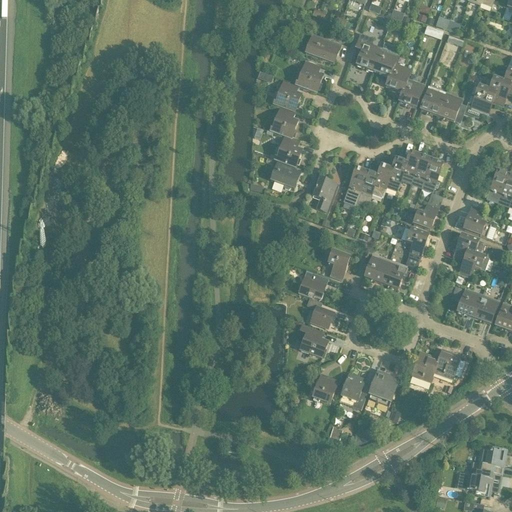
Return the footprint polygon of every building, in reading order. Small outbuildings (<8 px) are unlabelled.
[(493,0),(480,0),(481,0),(481,1),(480,4),(491,8),(493,0)] [(394,11),(391,20),(402,24),(405,15),(394,11)] [(458,35),(462,25),(440,18),(437,28),(458,35)] [(428,27),(425,35),(442,41),(445,33),(428,27)] [(372,73),(381,50),(371,46),(373,41),(360,36),(355,50),(361,52),(356,67),(372,73)] [(334,65),(337,56),(341,47),(313,37),(306,55),(334,65)] [(449,43),(443,58),(456,63),(462,48),(449,43)] [(398,56),(381,50),(372,73),(389,79),(394,66),(398,56)] [(298,81),(296,87),(297,87),(297,88),(317,95),(324,77),(317,74),(319,68),(306,63),(299,82),(298,81)] [(411,72),(394,66),(389,79),(385,89),(402,95),(407,81),(408,82),(411,72)] [(511,72),(508,71),(504,84),(503,84),(510,87),(506,97),(511,98),(511,72)] [(503,84),(504,84),(493,80),(489,92),(489,93),(495,95),(491,105),(502,109),(506,97),(510,87),(503,84)] [(424,88),(408,82),(407,81),(402,95),(398,105),(415,111),(424,88)] [(294,94),(297,88),(297,87),(296,87),(284,83),(277,102),(276,101),(273,107),(281,110),(293,114),(295,115),(302,97),(294,94)] [(489,92),(475,87),(467,110),(487,117),(491,105),(495,95),(489,93),(489,92)] [(437,119),(445,95),(429,89),(420,113),(437,119)] [(462,101),(445,95),(437,119),(453,125),(462,101)] [(291,120),(293,114),(281,110),(274,128),(273,128),(270,134),(285,139),(292,142),(292,141),(299,123),(291,120)] [(297,143),(292,141),(292,142),(285,139),(279,157),(277,156),(275,162),(278,164),(296,170),(303,152),(295,149),(297,143)] [(411,186),(421,158),(410,154),(406,164),(407,165),(400,182),(411,186)] [(422,190),(432,162),(421,158),(411,186),(422,190)] [(407,165),(406,164),(396,161),(392,171),(386,189),(397,193),(400,182),(407,165)] [(443,166),(432,162),(422,190),(433,194),(443,166)] [(302,172),(296,170),(278,164),(271,183),(285,188),(284,189),(285,191),(288,192),(290,191),(290,190),(294,191),(302,172)] [(386,189),(392,171),(382,167),(378,178),(371,195),(372,195),(382,199),(386,189)] [(357,202),(367,174),(357,170),(344,204),(355,208),(357,202)] [(497,205),(508,177),(497,173),(487,201),(497,205)] [(371,195),(378,178),(367,174),(357,202),(368,206),(372,195),(371,195)] [(508,209),(511,196),(511,178),(508,177),(497,205),(508,209)] [(328,215),(338,187),(320,180),(313,199),(320,201),(316,211),(328,215)] [(430,232),(442,199),(431,195),(424,216),(418,214),(413,226),(430,232)] [(479,223),(483,212),(472,208),(463,232),(486,240),(490,227),(479,223)] [(396,238),(407,242),(411,231),(400,227),(396,238)] [(417,270),(428,237),(412,231),(407,243),(413,246),(406,266),(417,270)] [(453,260),(463,264),(467,253),(479,256),(480,253),(481,251),(482,249),(482,247),(483,244),(462,236),(453,260)] [(342,282),(350,259),(333,253),(328,265),(334,268),(331,278),(342,282)] [(479,256),(467,253),(463,264),(459,276),(470,280),(474,269),(484,273),(489,260),(479,256)] [(381,286),(390,262),(373,256),(365,280),(381,286)] [(406,268),(390,262),(381,286),(398,292),(406,268)] [(327,281),(307,274),(299,296),(312,301),(313,299),(320,302),(327,281)] [(473,320),(482,297),(465,291),(457,314),(473,320)] [(498,303),(482,297),(473,320),(490,326),(498,303)] [(316,311),(311,324),(327,330),(333,315),(320,310),(322,305),(309,301),(307,308),(316,311)] [(511,308),(503,305),(495,328),(511,335),(511,333),(511,308)] [(306,336),(300,353),(323,361),(329,343),(319,340),(322,334),(303,327),(300,334),(306,336)] [(443,352),(439,361),(434,375),(453,382),(454,377),(460,380),(466,365),(460,363),(461,359),(443,352)] [(434,375),(439,361),(420,354),(412,378),(431,385),(434,375)] [(389,409),(399,381),(378,373),(368,401),(376,404),(375,405),(377,406),(378,405),(389,409)] [(339,383),(322,376),(313,400),(330,406),(339,383)] [(366,382),(350,376),(340,402),(353,407),(352,408),(361,412),(367,396),(361,394),(366,382)] [(398,423),(401,414),(394,412),(391,421),(398,423)] [(341,440),(343,431),(333,429),(332,438),(341,440)] [(227,454),(236,455),(238,448),(229,446),(227,454)] [(476,465),(474,472),(485,474),(494,476),(495,469),(502,470),(502,466),(511,468),(511,459),(504,458),(505,453),(490,450),(490,453),(482,452),(479,465),(476,465)] [(469,477),(466,491),(475,492),(474,496),(489,499),(489,494),(498,496),(499,487),(492,485),(493,481),(498,482),(499,477),(485,474),(474,472),(471,471),(470,477),(469,477)] [(436,507),(446,508),(447,499),(437,498),(436,507)] [(483,511),(484,507),(465,503),(464,511),(471,511),(472,511),(475,511),(483,511)]
